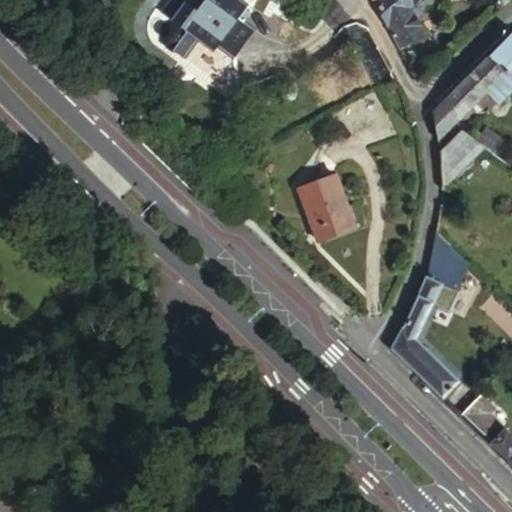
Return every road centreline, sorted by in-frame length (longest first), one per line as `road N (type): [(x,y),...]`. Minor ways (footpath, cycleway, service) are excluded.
road 1 (tertiary): [(450,494),(443,474),(0,44)]
road 2 (tertiary): [(0,90),(425,510)]
road 3 (residential): [(511,487),(375,349),(422,250),(426,154),(413,107)]
road 4 (residential): [(413,107),(511,13)]
road 5 (residential): [(358,0),(413,107)]
